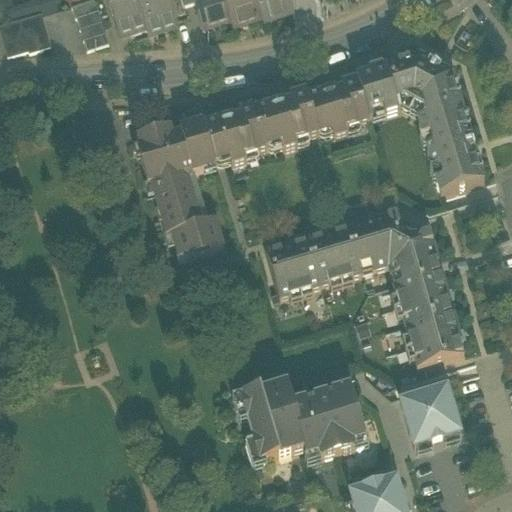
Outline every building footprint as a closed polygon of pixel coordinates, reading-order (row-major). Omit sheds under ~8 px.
[(34,3),(39,19),(41,19),(57,14),(52,0),(34,0),(34,3)] [(68,0),(71,10),(90,5),(88,0),(68,0)] [(106,0),(120,40),(146,32),(147,32),(136,0),(106,0)] [(165,0),(136,0),(147,32),(146,32),(148,39),(176,31),(165,0)] [(179,0),(183,10),(194,6),(192,0),(179,0)] [(203,32),(231,23),(223,0),(192,0),(194,6),(203,32)] [(223,0),(231,23),(234,30),(262,21),(254,0),(223,0)] [(254,0),(262,21),(263,25),(292,16),(286,0),(254,0)] [(4,12),(8,28),(39,19),(34,3),(4,12)] [(71,11),(75,23),(76,22),(98,15),(94,4),(71,11)] [(76,22),(86,55),(108,48),(98,15),(76,22)] [(0,30),(0,38),(7,62),(28,56),(29,58),(51,51),(41,19),(39,19),(8,28),(0,30)] [(372,77),(356,82),(367,118),(382,114),(384,122),(400,117),(398,109),(403,108),(423,119),(425,124),(417,126),(422,142),(430,140),(433,152),(426,154),(432,175),(439,173),(443,185),(435,187),(440,202),(484,189),(480,178),(482,178),(479,167),(477,168),(468,136),(470,135),(467,125),(465,125),(458,103),(460,102),(457,92),(455,92),(452,82),(418,63),(408,66),(407,65),(397,68),(397,70),(382,74),(382,72),(371,75),(372,77)] [(369,126),(367,118),(356,82),(340,87),(342,92),(335,94),(335,93),(333,93),(343,134),(346,133),(369,126)] [(348,139),(346,133),(343,134),(333,93),(330,92),(323,94),(321,96),(333,132),(330,133),(333,143),(348,139)] [(316,137),(330,133),(333,132),(321,96),(306,101),(316,137)] [(318,141),(316,137),(306,101),(305,97),(289,102),(291,107),(284,109),(284,108),(282,108),(279,107),(272,109),(270,112),(255,116),(266,152),(279,148),(282,158),(297,154),(295,148),(304,146),(304,145),(318,141)] [(398,109),(400,117),(417,126),(425,124),(423,119),(403,108),(398,109)] [(267,157),(266,152),(255,116),(254,112),(238,117),(240,122),(233,124),(233,123),(231,123),(229,122),(221,124),(220,127),(213,129),(224,165),(228,164),(231,173),(246,169),(245,163),(267,157)] [(367,118),(369,126),(384,122),(382,114),(367,118)] [(215,168),(214,168),(204,131),(203,128),(180,134),(181,138),(183,145),(174,148),(172,141),(170,132),(137,142),(140,150),(143,162),(140,163),(147,188),(151,187),(186,177),(187,181),(194,178),(204,176),(206,171),(215,168)] [(214,168),(224,165),(213,129),(204,131),(214,168)] [(181,138),(172,141),(174,148),(183,145),(181,138)] [(430,140),(422,142),(426,154),(433,152),(430,140)] [(439,173),(432,175),(435,187),(443,185),(439,173)] [(201,228),(187,181),(186,177),(151,187),(158,213),(162,215),(164,222),(161,223),(166,240),(171,238),(178,262),(188,260),(189,263),(224,253),(215,223),(208,226),(201,228)] [(201,228),(208,226),(194,178),(187,181),(201,228)] [(414,365),(417,375),(463,362),(459,346),(463,345),(459,333),(457,334),(453,319),(451,319),(447,306),(451,305),(448,293),(445,294),(441,278),(439,279),(436,266),(437,266),(429,238),(415,242),(413,236),(406,232),(400,234),(396,219),(368,227),(369,229),(348,235),(348,233),(332,238),(332,235),(320,239),(321,243),(308,247),(307,245),(292,249),(291,247),(279,250),(281,255),(266,259),(279,305),(289,302),(290,308),(313,301),(312,296),(329,291),(331,296),(354,290),(352,284),(388,274),(396,302),(390,303),(397,326),(403,325),(408,342),(402,344),(408,367),(414,365)] [(260,468),(305,454),(301,438),(310,435),(302,410),(294,412),(288,391),(241,404),(248,428),(252,426),(257,444),(253,445),(260,468)] [(301,408),(302,410),(310,435),(301,438),(305,454),(307,462),(319,459),(321,465),(354,455),(352,449),(364,445),(357,423),(359,422),(350,393),(301,408)] [(400,408),(414,453),(460,440),(446,394),(400,408)] [(350,498),(353,511),(403,511),(396,484),(350,498)]
